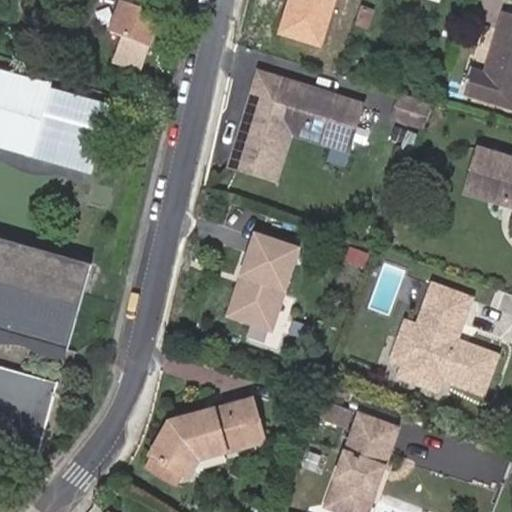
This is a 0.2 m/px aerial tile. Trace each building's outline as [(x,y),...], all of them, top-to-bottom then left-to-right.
[(118,60),(150,74),(177,14),(144,0),(134,0),(121,31),(129,35),(118,60)] [(335,0),(286,0),(276,32),(320,47),(335,0)] [(363,12),(352,9),(347,27),(358,31),(363,12)] [(507,108),(511,93),(511,19),(497,15),(477,75),(461,70),(453,91),(507,108)] [(315,72),(331,77),(336,59),(320,53),(315,72)] [(0,62),(0,113),(96,139),(109,93),(0,62)] [(356,107),(253,76),(225,168),(260,179),(277,121),(284,118),(301,123),(304,130),(345,143),(356,107)] [(426,109),(394,99),(387,121),(417,131),(426,109)] [(96,139),(0,113),(0,148),(87,171),(96,139)] [(277,121),(260,179),(271,182),(284,136),(341,154),(345,143),(304,130),(301,123),(284,118),(277,121)] [(511,164),(471,152),(464,175),(478,179),(473,196),(477,203),(511,213),(511,164)] [(478,179),(464,175),(458,197),(477,203),(473,196),(478,179)] [(0,278),(74,299),(83,263),(0,240),(0,278)] [(291,254),(249,240),(221,321),(263,335),(291,254)] [(0,324),(62,342),(74,299),(0,278),(0,324)] [(426,285),(411,326),(399,321),(392,341),(408,346),(399,370),(418,377),(413,389),(433,396),(437,384),(478,399),(494,357),(452,342),(468,301),(426,285)] [(408,346),(392,341),(383,364),(394,369),(390,380),(413,389),(418,377),(399,370),(408,346)] [(0,453),(29,462),(52,379),(0,364),(0,453)] [(211,449),(212,457),(254,447),(243,405),(163,423),(141,457),(170,477),(184,455),(211,449)] [(343,409),(333,405),(326,425),(336,429),(343,409)] [(358,511),(391,427),(353,412),(318,503),(341,511),(358,511)] [(189,462),(212,457),(211,449),(184,455),(170,477),(177,481),(189,462)] [(163,487),(170,477),(141,457),(133,468),(163,487)]
